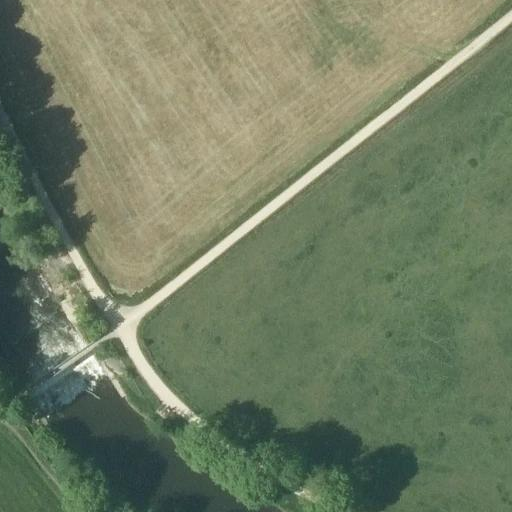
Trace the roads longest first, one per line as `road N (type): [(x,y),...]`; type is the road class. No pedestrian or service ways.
road 1 (track): [(119,327),(511,15)]
road 2 (track): [(119,327),(167,401),(244,459),(345,511)]
road 3 (track): [(0,107),(56,224),(119,327)]
